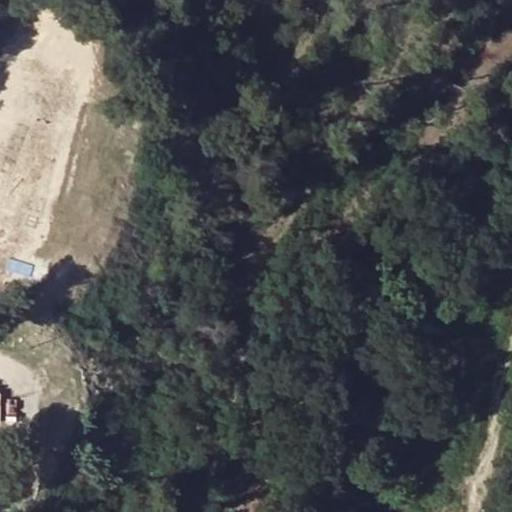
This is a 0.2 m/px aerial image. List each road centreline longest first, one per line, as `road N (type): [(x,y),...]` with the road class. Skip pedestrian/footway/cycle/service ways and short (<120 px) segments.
road 1 (track): [(200,511),(253,285),(281,219),(448,0)]
road 2 (track): [(248,511),(309,260),(394,184),(511,37)]
